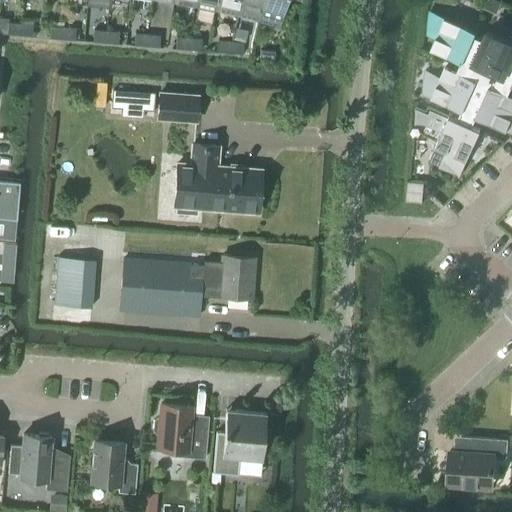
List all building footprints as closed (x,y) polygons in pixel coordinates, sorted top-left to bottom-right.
[(216,11),(218,0),(195,0),(194,7),(216,11)] [(237,16),(240,0),(218,0),(216,11),(237,16)] [(258,21),(263,0),(240,0),(237,16),(258,21)] [(263,0),(258,21),(279,27),(286,0),(263,0)] [(444,18),(430,11),(428,35),(435,38),(430,49),(461,62),(457,71),(445,66),(440,77),(425,70),(423,94),(431,97),(461,111),(457,119),(449,116),(428,162),(459,176),(480,130),(472,126),(476,117),(506,131),(506,130),(511,133),(511,95),(508,94),(511,85),(511,43),(486,32),(483,40),(474,36),(476,31),(444,17),(444,18)] [(19,35),(20,23),(7,22),(6,34),(19,35)] [(32,24),(20,23),(19,35),(31,36),(32,24)] [(62,39),(63,27),(50,26),(49,38),(62,39)] [(75,28),(63,27),(62,39),(74,40),(75,28)] [(105,43),(106,31),(93,30),(92,42),(105,43)] [(119,32),(106,31),(105,43),(118,44),(119,32)] [(146,46),(147,34),(134,33),(133,45),(146,46)] [(160,35),(147,34),(146,46),(159,47),(160,35)] [(188,50),(189,38),(176,37),(175,49),(188,50)] [(201,39),(189,38),(188,50),(200,51),(201,39)] [(230,53),(231,41),(218,40),(217,52),(230,53)] [(243,42),(231,41),(230,53),(242,54),(243,42)] [(260,50),(259,60),(274,61),(275,51),(260,50)] [(122,92),(113,91),(111,108),(121,109),(122,92)] [(154,94),(144,93),(143,110),(152,111),(154,94)] [(197,96),(159,93),(158,118),(196,121),(197,96)] [(430,115),(416,108),(415,123),(423,124),(426,125),(430,115)] [(219,146),(192,144),(191,146),(192,146),(189,180),(175,179),(174,206),(177,206),(177,212),(195,213),(195,207),(258,212),(261,169),(217,166),(218,148),(219,148),(219,146)] [(19,183),(0,181),(0,218),(16,220),(19,183)] [(203,265),(200,295),(219,296),(251,298),(254,258),(222,256),(221,263),(205,262),(205,265),(203,265)] [(93,260),(50,257),(45,257),(41,304),(90,308),(93,260)] [(119,310),(199,316),(200,295),(203,265),(122,259),(119,310)] [(171,456),(204,459),(207,428),(194,427),(190,422),(191,406),(161,404),(159,418),(157,418),(153,421),(152,430),(156,433),(158,434),(157,448),(168,449),(168,452),(171,456)] [(216,432),(212,472),(237,474),(239,459),(262,461),(266,413),(226,409),(224,432),(216,432)] [(45,489),(66,491),(69,455),(54,454),(50,449),(51,436),(48,436),(48,433),(38,433),(38,435),(23,434),(22,446),(10,445),(7,473),(19,474),(19,478),(46,480),(45,489)] [(447,484),(492,487),(494,457),(506,458),(507,440),(462,436),(461,452),(449,452),(447,484)] [(118,484),(118,492),(134,494),(137,464),(122,463),(123,443),(93,440),(90,482),(118,484)] [(52,508),(67,509),(67,493),(52,493),(52,508)]
